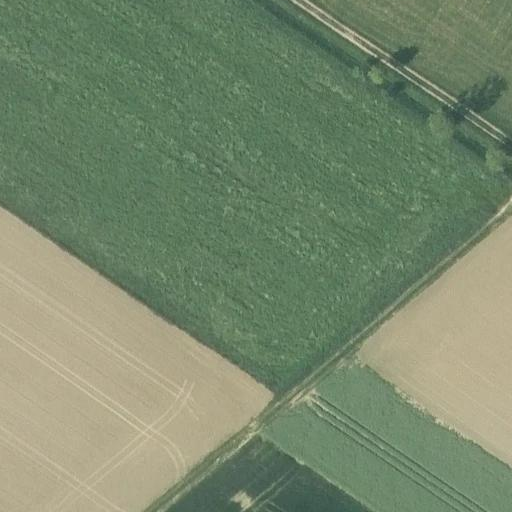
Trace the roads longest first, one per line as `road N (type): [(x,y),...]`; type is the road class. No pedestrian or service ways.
road 1 (track): [(169,511),(511,213)]
road 2 (track): [(290,0),(511,150)]
